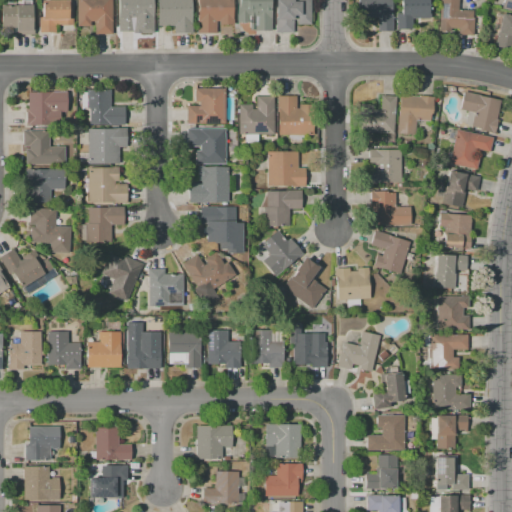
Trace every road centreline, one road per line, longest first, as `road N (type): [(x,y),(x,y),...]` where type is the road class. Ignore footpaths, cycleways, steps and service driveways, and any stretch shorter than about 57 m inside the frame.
road 1 (residential): [(0,67),(408,64),(511,79)]
road 2 (residential): [(0,401),(301,398),(331,406)]
road 3 (residential): [(511,182),(501,231),(499,511)]
road 4 (residential): [(332,0),(332,230)]
road 5 (residential): [(157,66),(159,230)]
